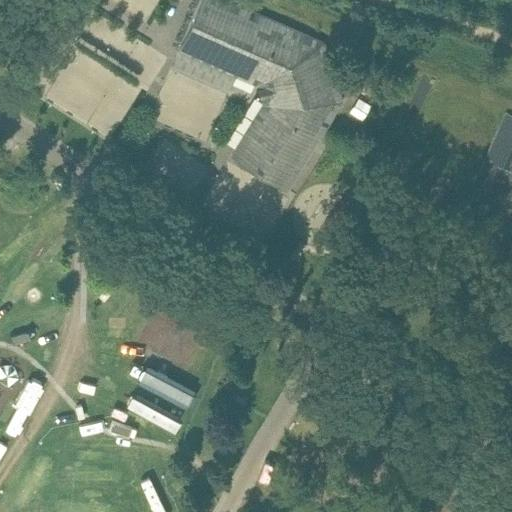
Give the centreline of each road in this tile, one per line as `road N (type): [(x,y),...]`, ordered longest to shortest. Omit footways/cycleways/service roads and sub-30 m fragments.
road 1 (unclassified): [(333,330),(0,114)]
road 2 (unclassified): [(511,447),(333,330)]
road 3 (unclassified): [(228,511),(333,330)]
